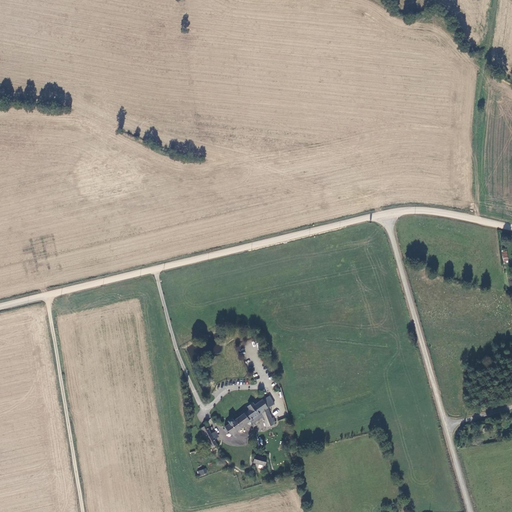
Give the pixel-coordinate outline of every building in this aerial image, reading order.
[(268,408),(267,408),(261,400),(254,405),(252,403),(248,406),(250,409),(234,421),(232,418),(228,421),(230,424),(225,427),(230,435),(249,421),(261,413),(263,420),(266,428),(274,425),(268,408)] [(249,421),(253,427),(263,420),(261,413),(249,421)] [(206,426),(202,428),(212,446),(216,444),(214,440),(211,434),(206,426)] [(267,458),(255,456),(254,463),(265,465),(267,458)] [(199,476),(208,473),(206,468),(197,471),(199,476)]
